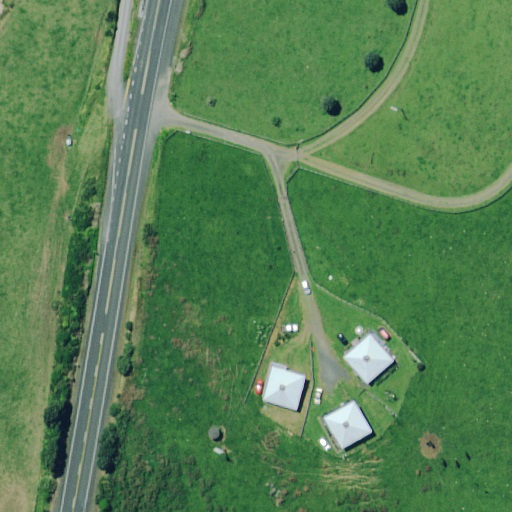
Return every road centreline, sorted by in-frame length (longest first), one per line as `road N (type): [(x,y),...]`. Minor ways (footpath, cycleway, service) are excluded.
road 1 (trunk): [(138,125),(75,511)]
road 2 (residential): [(104,0),(98,39),(109,89),(138,125)]
road 3 (trunk): [(159,0),(138,125)]
